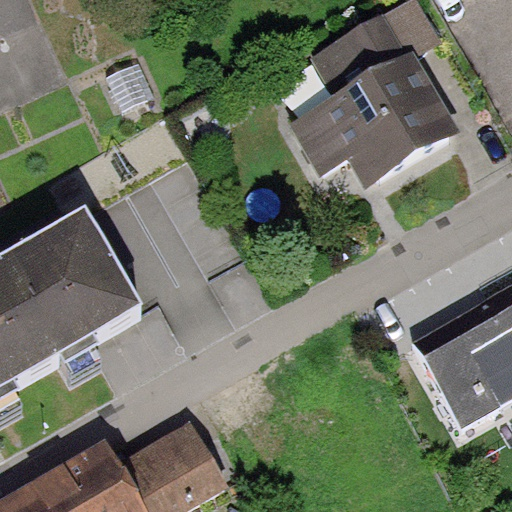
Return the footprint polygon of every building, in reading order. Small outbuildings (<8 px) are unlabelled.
[(416,0),(414,0),(385,17),(408,57),(414,54),(417,61),(443,46),(416,0)] [(312,59),(336,100),(408,57),(385,17),(312,59)] [(336,100),(291,126),(322,179),(349,163),(366,191),(461,135),(417,61),(414,54),(408,57),(336,100)] [(0,259),(0,392),(144,310),(86,210),(0,259)] [(511,290),(414,346),(464,432),(511,403),(511,290)] [(192,425),(119,466),(145,511),(188,511),(229,489),(192,425)] [(0,511),(145,511),(119,466),(106,444),(0,504),(0,511)]
